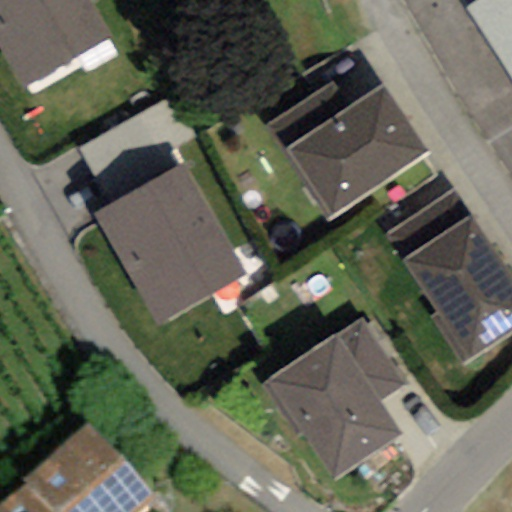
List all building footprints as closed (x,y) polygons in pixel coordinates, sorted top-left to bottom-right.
[(74,0),(0,0),(0,23),(25,67),(91,29),(74,0)] [(283,160),(351,114),(333,89),(265,135),(283,160)] [(351,114),(283,160),(330,229),(428,162),(381,94),(351,114)] [(170,158),(96,199),(157,309),(232,268),(170,158)] [(398,268),(472,220),(455,191),(382,243),(398,268)] [(398,268),(466,372),(511,341),(511,281),(472,220),(398,268)] [(409,388),(365,322),(265,387),(332,491),(402,446),(378,408),(409,388)] [(23,493),(0,511),(151,511),(156,508),(88,430),(20,489),(23,493)]
